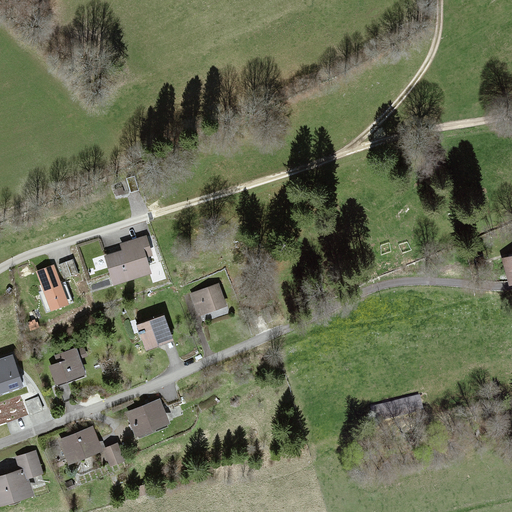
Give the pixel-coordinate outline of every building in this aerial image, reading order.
[(149,272),(143,253),(148,252),(143,236),(119,244),(122,253),(104,258),(113,284),(149,272)] [(73,260),(60,264),(65,278),(78,274),(73,260)] [(54,265),(36,272),(50,310),(67,303),(54,265)] [(223,287),(193,299),(199,315),(229,303),(223,287)] [(163,315),(137,324),(146,349),(172,339),(163,315)] [(48,368),(54,384),(85,372),(76,348),(54,356),(57,365),(48,368)] [(12,357),(0,360),(0,392),(21,385),(12,357)] [(420,397),(369,408),(373,426),(424,414),(420,397)] [(159,400),(126,414),(135,437),(169,424),(159,400)] [(93,428),(58,442),(66,461),(101,448),(93,428)] [(118,462),(112,447),(104,450),(110,465),(118,462)] [(22,474),(0,480),(0,502),(28,493),(22,474)]
